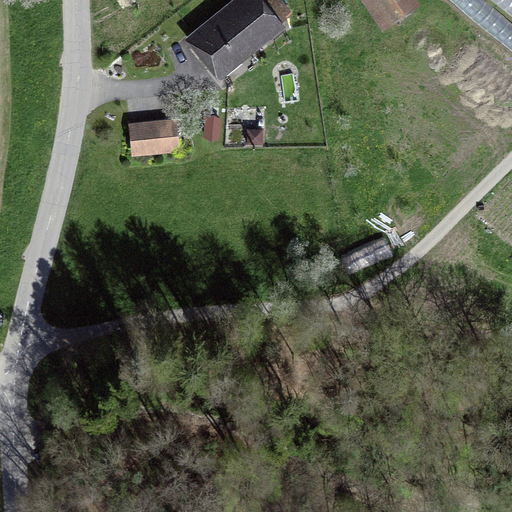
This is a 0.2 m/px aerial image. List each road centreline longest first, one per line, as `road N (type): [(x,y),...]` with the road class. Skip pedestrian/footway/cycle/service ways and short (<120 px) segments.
road 1 (residential): [(511,160),(433,237),(348,300),(189,311),(19,339)]
road 2 (tertiary): [(75,0),(74,99),(19,339)]
road 3 (track): [(511,336),(407,326),(326,306)]
road 4 (tertiary): [(19,339),(16,511)]
